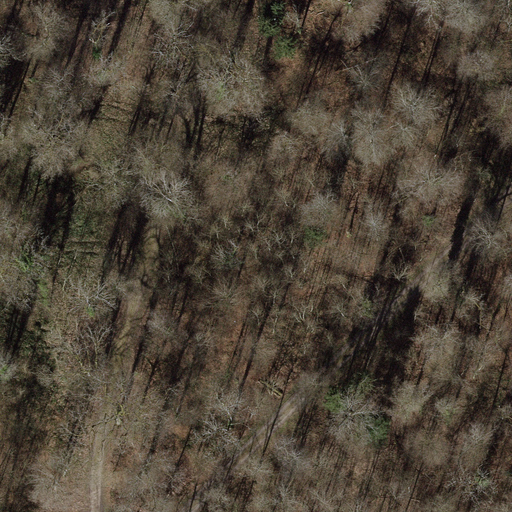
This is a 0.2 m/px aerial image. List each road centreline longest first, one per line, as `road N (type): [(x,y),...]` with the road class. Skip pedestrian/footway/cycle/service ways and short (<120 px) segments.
road 1 (track): [(212,0),(182,149),(115,365),(96,474),(98,511)]
road 2 (track): [(511,188),(183,511)]
